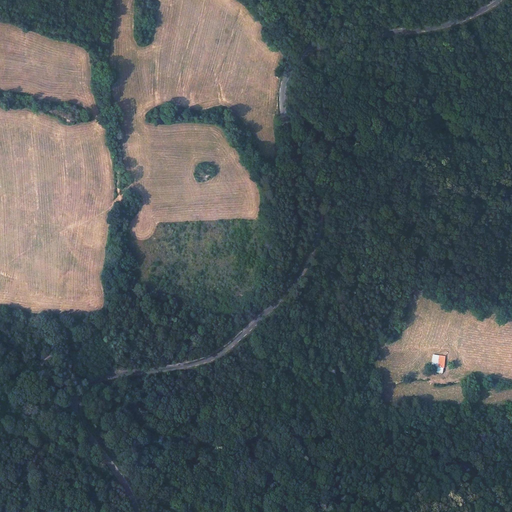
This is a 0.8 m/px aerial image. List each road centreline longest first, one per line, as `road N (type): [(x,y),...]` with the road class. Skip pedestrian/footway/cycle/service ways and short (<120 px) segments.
road 1 (unclassified): [(136,511),(79,417),(78,393),(100,377),(222,351),(300,271),(318,204),(289,134),(286,105),(287,83),(308,51),(341,37),(449,21),(494,0)]
road 2 (track): [(511,190),(438,127),(454,99),(511,54)]
